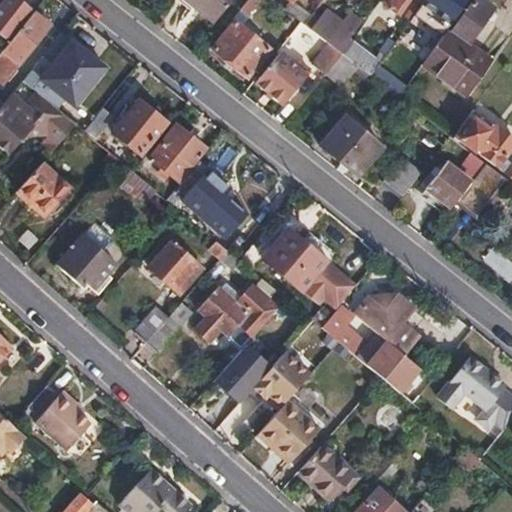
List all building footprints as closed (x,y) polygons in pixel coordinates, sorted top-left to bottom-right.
[(9,43),(35,11),(21,0),(6,0),(0,8),(0,35),(2,37),(9,43)] [(189,0),(215,21),(231,0),(189,0)] [(418,0),(423,3),(424,0),(387,0),(385,3),(398,13),(405,4),(403,2),(404,0),(418,0)] [(424,0),(423,3),(420,6),(449,26),(466,0),(424,0)] [(446,29),(421,66),(465,97),(491,62),(467,45),(494,7),(483,0),(472,0),(450,32),(446,29)] [(0,82),(3,84),(51,24),(35,11),(9,43),(5,48),(0,54),(0,82)] [(326,13),(319,21),(348,41),(353,33),(326,13)] [(311,15),(309,18),(303,25),(329,45),(342,55),(351,44),(348,41),(319,21),(311,15)] [(245,23),(240,29),(254,40),(259,34),(245,23)] [(254,40),(240,29),(234,24),(213,52),(247,78),(268,51),(254,40)] [(61,34),(24,82),(37,93),(50,104),(59,94),(73,105),(103,68),(61,34)] [(0,43),(5,48),(9,43),(2,37),(0,39),(0,43)] [(343,55),(352,62),(371,77),(377,69),(386,56),(380,53),(375,58),(352,41),(351,44),(343,55)] [(312,66),(326,75),(342,55),(329,45),(312,66)] [(257,85),(285,107),(309,77),(303,73),(307,68),(300,63),(296,67),(281,55),(257,85)] [(343,55),(326,75),(336,83),(352,62),(343,55)] [(377,69),(371,77),(399,98),(404,91),(377,69)] [(50,104),(37,93),(31,102),(25,107),(15,99),(0,116),(0,146),(6,152),(32,124),(47,137),(41,144),(50,153),(75,125),(50,104)] [(139,101),(113,134),(141,156),(166,123),(139,101)] [(101,111),(84,132),(93,140),(111,119),(101,111)] [(467,117),(452,138),(459,144),(461,141),(496,168),(511,146),(511,141),(492,127),(488,132),(467,117)] [(343,119),(322,145),(359,175),(380,148),(343,119)] [(168,173),(180,183),(206,149),(177,127),(151,159),(162,168),(157,174),(163,179),(168,173)] [(102,161),(110,168),(117,160),(109,153),(102,161)] [(385,182),(403,197),(421,174),(402,159),(385,182)] [(200,163),(174,194),(181,201),(226,239),(246,216),(231,202),(227,207),(221,201),(230,190),(200,163)] [(40,164),(14,193),(42,218),(68,189),(40,164)] [(486,164),(473,181),(482,188),(493,175),(496,172),(486,164)] [(426,190),(451,210),(470,184),(445,165),(426,190)] [(134,173),(131,171),(119,185),(144,207),(156,193),(134,173)] [(511,189),(493,175),(482,188),(511,211),(511,189)] [(166,200),(175,208),(181,201),(174,194),(172,192),(166,200)] [(269,224),(286,204),(273,193),(256,214),(269,224)] [(422,229),(427,208),(415,206),(410,226),(422,229)] [(340,305),(355,287),(324,262),(326,259),(310,246),(308,249),(284,230),(260,259),(316,304),(322,297),(337,310),(340,305)] [(81,241),(58,266),(80,286),(84,282),(97,293),(119,267),(94,245),(90,249),(81,241)] [(227,252),(215,242),(209,249),(221,260),(227,252)] [(172,243),(149,267),(179,295),(201,270),(172,243)] [(227,252),(221,260),(233,270),(240,262),(227,252)] [(245,317),(259,329),(277,309),(250,285),(235,303),(219,288),(199,312),(207,318),(196,330),(210,342),(220,330),(228,336),(245,317)] [(337,310),(321,329),(338,343),(379,378),(399,394),(419,369),(404,357),(419,338),(403,324),(414,311),(396,296),(370,295),(355,315),(376,332),(367,345),(345,327),(354,316),(340,305),(337,310)] [(167,320),(146,343),(157,352),(179,328),(178,326),(191,312),(181,304),(167,320)] [(134,332),(146,343),(167,320),(155,309),(134,332)] [(0,332),(0,379),(23,353),(0,332)] [(215,379),(241,402),(253,389),(271,369),(245,345),(215,379)] [(269,397),(282,408),(287,402),(310,375),(285,352),(271,369),(253,389),(265,401),(269,397)] [(445,414),(462,395),(465,391),(473,398),(469,401),(484,413),(476,422),(487,432),(493,424),(502,432),(511,419),(511,401),(500,392),(503,388),(497,383),(494,386),(489,382),(491,378),(468,359),(432,403),(445,414)] [(57,397),(45,386),(26,407),(38,418),(33,423),(66,453),(90,426),(80,418),(57,397)] [(57,397),(80,418),(86,411),(63,390),(57,397)] [(465,391),(462,395),(469,401),(473,398),(465,391)] [(278,412),(257,437),(288,465),(319,430),(287,402),(282,408),(278,412)] [(11,424),(0,414),(0,455),(10,444),(17,449),(26,439),(11,424)] [(453,444),(436,464),(442,469),(439,473),(441,475),(461,451),(453,444)] [(322,448),(299,475),(329,502),(342,486),(347,491),(357,479),(352,475),(322,448)] [(392,452),(367,480),(377,489),(402,462),(392,452)] [(150,465),(119,500),(132,511),(151,511),(160,502),(170,511),(181,511),(190,502),(150,465)] [(364,503),(355,511),(400,511),(386,499),(375,490),(364,503)] [(107,511),(97,502),(93,507),(79,495),(63,511),(107,511)] [(421,501),(410,511),(421,511),(427,506),(421,501)]
